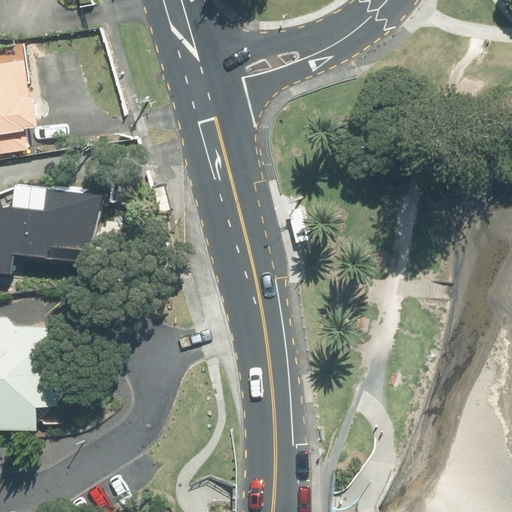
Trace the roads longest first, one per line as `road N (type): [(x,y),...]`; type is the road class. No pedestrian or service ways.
road 1 (secondary): [(202,105),(263,320),(272,511)]
road 2 (residential): [(350,31),(285,77),(202,105)]
road 3 (residential): [(187,55),(350,31)]
